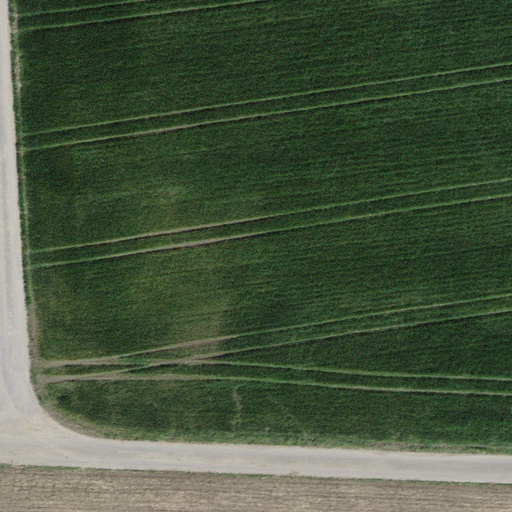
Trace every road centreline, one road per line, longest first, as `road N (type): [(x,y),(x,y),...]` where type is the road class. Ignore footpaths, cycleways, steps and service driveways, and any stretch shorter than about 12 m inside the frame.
road 1 (track): [(0,448),(511,469)]
road 2 (track): [(13,448),(0,122)]
